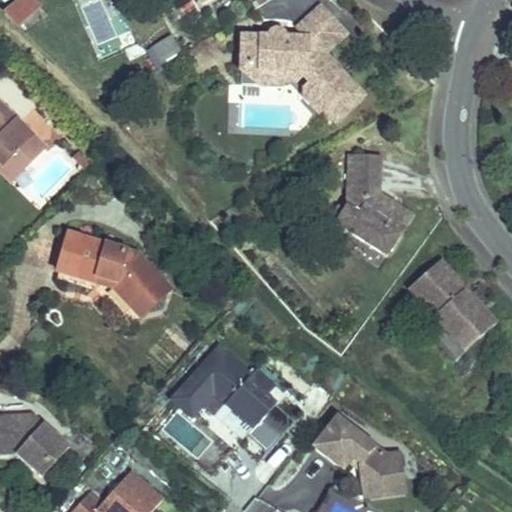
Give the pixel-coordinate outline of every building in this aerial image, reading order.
[(19,29),(43,7),(37,0),(14,0),(3,10),(19,29)] [(242,37),(241,70),(282,72),(282,79),(282,82),(297,82),(304,75),(311,83),(304,89),(304,97),(319,113),(323,110),(335,123),(364,96),(349,80),(346,83),(334,69),(336,67),(325,54),(346,34),(321,8),(298,29),(304,36),(300,39),(285,38),(283,33),(281,32),(277,30),(272,32),(270,34),(269,38),(242,37)] [(150,47),(160,65),(182,51),(172,34),(150,47)] [(346,83),(349,80),(336,67),(334,69),(346,83)] [(282,82),(282,79),(282,72),(241,70),(241,85),(282,87),(282,82)] [(0,167),(0,168),(11,156),(24,168),(45,147),(0,102),(0,167)] [(386,256),(412,216),(379,195),(381,157),(349,155),(347,207),(353,211),(342,228),(386,256)] [(0,168),(0,167),(0,176),(8,185),(24,168),(11,156),(0,168)] [(336,224),(342,228),(353,211),(347,207),(336,224)] [(58,274),(98,285),(100,280),(115,284),(114,290),(141,318),(163,312),(171,289),(138,254),(70,234),(58,274)] [(465,354),(492,329),(495,326),(464,292),(467,289),(442,261),(408,291),(465,354)] [(100,280),(98,285),(114,290),(115,284),(100,280)] [(464,292),(495,326),(498,324),(467,289),(464,292)] [(267,455),(295,423),(265,398),(264,396),(264,384),(268,380),(256,370),(251,376),(219,348),(173,402),(191,417),(213,392),(254,428),(247,437),(267,455)] [(264,396),(265,398),(275,387),(268,380),(264,384),(264,396)] [(33,416),(0,418),(0,456),(16,455),(42,479),(69,448),(33,416)] [(338,417),(315,447),(344,470),(349,463),(353,458),(360,463),(362,473),(363,481),(381,478),(383,496),(405,493),(400,453),(387,455),(338,417)] [(262,461),(267,455),(247,437),(241,443),(262,461)] [(353,458),(349,463),(362,473),(360,463),(353,458)] [(152,511),(162,501),(131,473),(103,504),(90,492),(72,511),(152,511)] [(365,498),(383,496),(381,478),(363,481),(365,498)]
